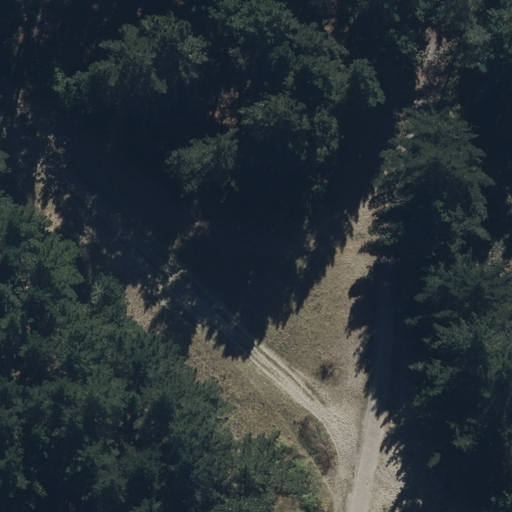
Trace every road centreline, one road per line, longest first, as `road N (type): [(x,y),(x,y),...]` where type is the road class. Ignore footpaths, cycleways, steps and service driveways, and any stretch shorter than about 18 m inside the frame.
road 1 (track): [(0,107),(316,403),(359,511)]
road 2 (unknown): [(343,0),(376,62),(511,188)]
